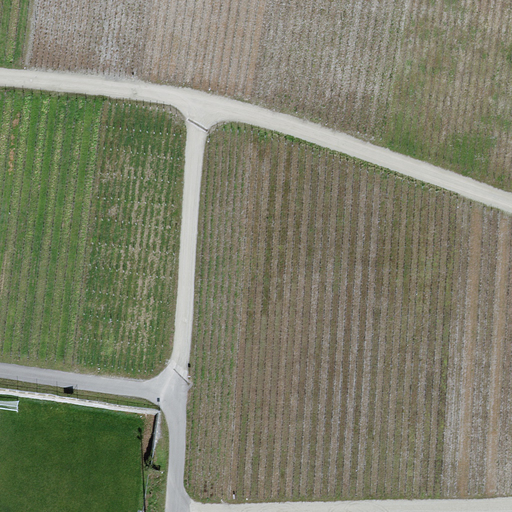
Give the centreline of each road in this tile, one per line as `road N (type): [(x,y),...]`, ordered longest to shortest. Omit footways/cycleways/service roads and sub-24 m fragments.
road 1 (track): [(511,206),(195,110),(0,77)]
road 2 (track): [(195,110),(171,511)]
road 3 (unclassified): [(0,373),(176,396)]
